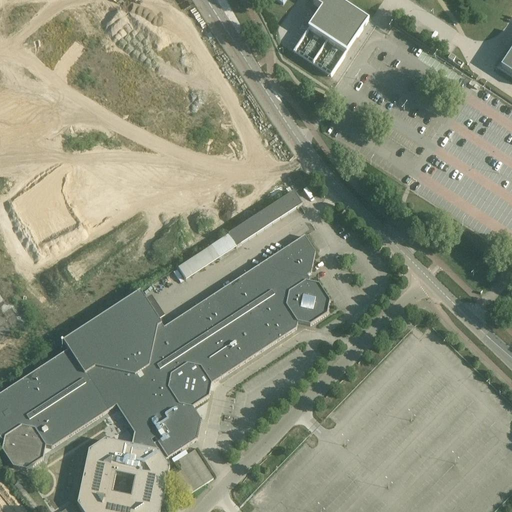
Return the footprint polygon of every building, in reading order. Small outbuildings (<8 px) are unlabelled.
[(326,43),(346,56),(368,22),(335,0),(315,0),(313,4),(322,10),(308,31),(326,43)] [(511,52),(505,63),(504,62),(499,69),(511,77),(511,52)] [(294,193),(228,236),(237,249),(303,206),(294,193)] [(69,352),(0,396),(0,438),(2,442),(5,442),(3,452),(14,469),(27,472),(44,461),(47,448),(53,450),(117,408),(135,435),(133,448),(106,442),(89,453),(78,507),(81,511),(161,511),(170,470),(165,462),(197,441),(201,421),(194,409),(210,399),(213,385),(297,330),(298,324),(311,327),(328,316),(330,302),(319,286),(310,284),(310,281),(308,277),(312,274),(316,254),(305,238),(164,329),(141,293),(63,344),(69,352)] [(182,472),(172,478),(185,498),(213,480),(195,451),(176,464),(182,472)]
